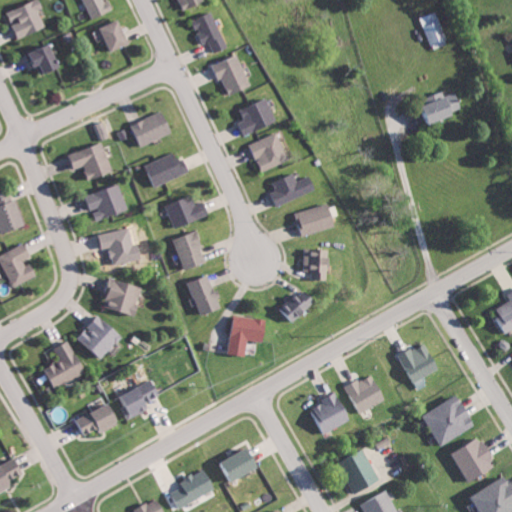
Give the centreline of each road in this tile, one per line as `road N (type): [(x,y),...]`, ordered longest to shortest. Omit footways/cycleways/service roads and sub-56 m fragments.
road 1 (residential): [(54,511),(253,386),(511,246)]
road 2 (residential): [(0,96),(67,275),(57,306),(0,338)]
road 3 (residential): [(170,68),(261,259)]
road 4 (residential): [(0,151),(170,68)]
road 5 (residential): [(84,511),(0,373)]
road 6 (residential): [(511,414),(433,283)]
road 7 (residential): [(324,511),(253,386)]
